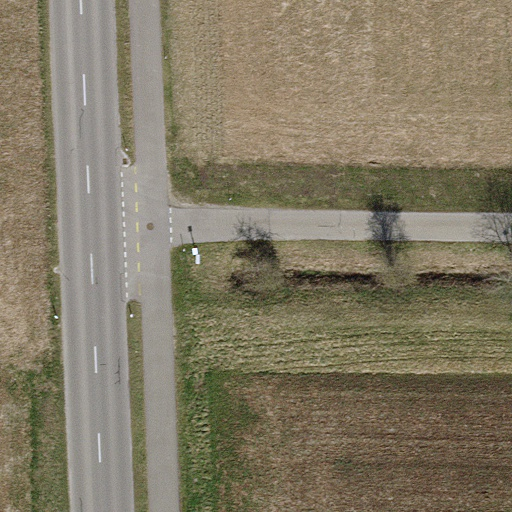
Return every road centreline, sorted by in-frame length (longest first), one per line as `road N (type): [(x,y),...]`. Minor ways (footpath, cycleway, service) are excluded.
road 1 (tertiary): [(83,0),(104,511)]
road 2 (track): [(511,228),(92,223)]
